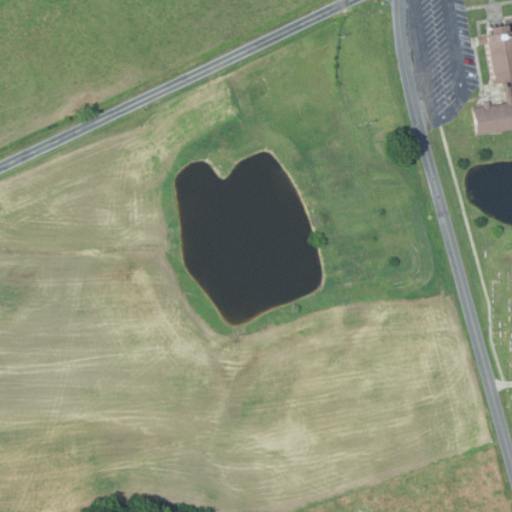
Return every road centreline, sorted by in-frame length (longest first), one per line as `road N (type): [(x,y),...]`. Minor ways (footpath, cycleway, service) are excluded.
road 1 (residential): [(511,467),(415,118),(397,0)]
road 2 (residential): [(0,167),(352,0)]
